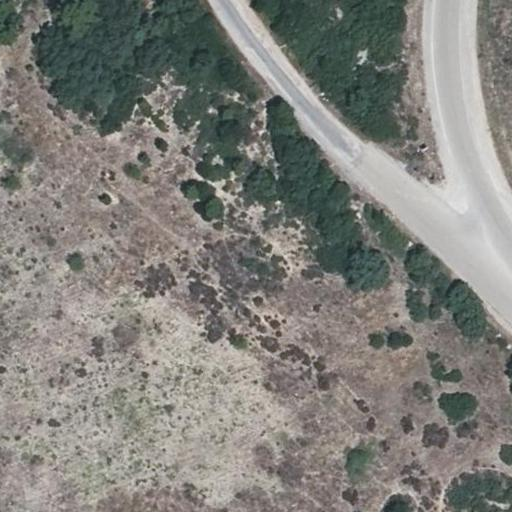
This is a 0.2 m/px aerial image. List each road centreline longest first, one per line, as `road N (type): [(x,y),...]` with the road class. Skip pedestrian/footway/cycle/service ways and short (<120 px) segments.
road 1 (unclassified): [(511,290),(346,148),(231,0)]
road 2 (primary): [(511,253),(469,160),(447,0)]
